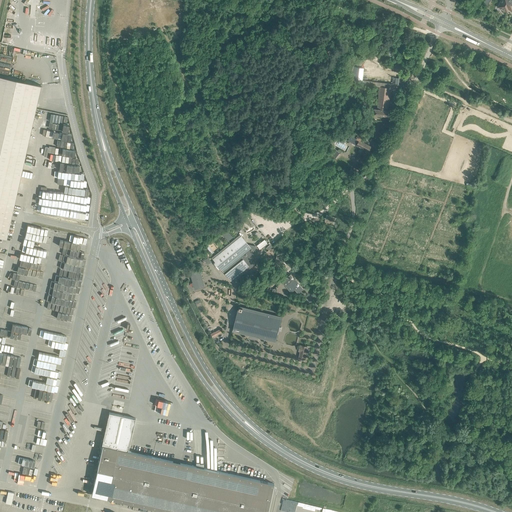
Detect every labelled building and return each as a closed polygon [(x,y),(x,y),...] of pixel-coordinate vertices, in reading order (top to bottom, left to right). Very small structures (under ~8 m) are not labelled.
[(28,0),(27,3),(29,5),(31,5),(30,17),(32,17),(36,18),(37,6),(39,6),(40,3),(39,0),(28,0)] [(511,9),(511,0),(500,0),(501,0),(499,5),(499,6),(499,5),(502,6),(501,8),(507,11),(509,8),(511,9)] [(363,68),(353,67),(350,79),(361,80),(363,68)] [(0,236),(6,238),(10,220),(11,217),(13,210),(14,205),(41,85),(16,80),(4,77),(0,76),(0,236)] [(390,88),(402,89),(403,85),(398,84),(372,81),(372,86),(380,87),(377,109),(374,108),(373,114),(390,116),(391,110),(388,110),(390,88)] [(50,129),(68,130),(69,124),(51,122),(50,129)] [(58,168),(66,169),(79,172),(80,165),(75,164),(75,162),(78,162),(79,158),(75,158),(76,150),(72,150),(70,148),(74,144),(74,142),(70,141),(72,133),(56,131),(55,137),(56,138),(54,139),(53,145),(58,146),(56,155),(56,154),(54,161),(60,162),(59,164),(58,168)] [(364,148),(362,152),(367,154),(369,151),(371,146),(362,141),(364,137),(358,134),(355,138),(359,140),(358,142),(359,143),(358,145),(364,148)] [(363,162),(367,154),(362,152),(362,153),(361,153),(360,155),(358,154),(356,158),(363,162)] [(374,180),(369,173),(361,177),(361,178),(366,187),(374,182),(374,180)] [(333,226),(336,217),(326,214),(325,217),(324,218),(325,218),(323,223),(333,226)] [(48,249),(52,230),(28,225),(27,231),(23,230),(22,236),(18,250),(37,254),(38,251),(41,251),(42,249),(44,249),(44,248),(48,249)] [(227,230),(222,233),(228,241),(233,238),(227,230)] [(61,233),(58,252),(80,257),(83,243),(86,244),(87,238),(61,233)] [(217,267),(218,269),(220,268),(223,271),(241,256),(243,259),(225,274),(231,280),(235,282),(236,279),(237,279),(259,261),(254,256),(258,252),(254,247),(248,246),(240,236),(231,244),(212,259),(215,262),(213,263),(215,265),(217,264),(218,265),(217,267)] [(265,239),(258,245),(260,248),(268,242),(265,239)] [(50,288),(46,308),(68,312),(69,306),(73,306),(74,300),(76,300),(77,293),(75,292),(77,286),(80,286),(82,280),(79,279),(81,271),(84,271),(86,260),(80,258),(79,265),(56,260),(52,280),(55,281),(54,288),(50,288)] [(194,286),(195,289),(204,286),(203,282),(201,283),(199,275),(201,275),(199,268),(190,271),(193,282),(192,283),(193,286),(194,286)] [(291,273),(281,281),(291,293),(295,290),(298,293),(303,289),(300,285),(291,273)] [(257,310),(257,311),(252,310),(252,309),(251,309),(246,308),(246,307),(245,308),(241,307),(241,306),(240,306),(234,331),(234,330),(240,331),(239,332),(240,332),(245,333),(246,334),(246,333),(251,334),(251,335),(252,335),(257,336),(257,337),(257,336),(263,337),(263,338),(269,339),(268,339),(269,339),(274,340),(274,341),(275,341),(277,332),(278,333),(278,332),(280,325),(279,325),(281,316),(280,316),(280,317),(275,315),(269,314),(269,313),(269,314),(263,312),(264,312),(263,312),(258,311),(257,310)] [(68,328),(69,321),(50,317),(49,324),(43,323),(41,337),(43,337),(42,344),(55,346),(56,339),(69,342),(71,329),(68,328)] [(210,334),(212,338),(223,332),(221,329),(221,328),(214,332),(210,334)] [(305,355),(305,354),(306,352),(306,351),(307,349),(307,347),(300,345),(299,351),(300,351),(299,357),(304,359),(305,355)] [(38,373),(60,377),(61,371),(53,370),(55,361),(63,363),(66,349),(54,347),(53,354),(40,352),(38,359),(35,358),(34,365),(40,366),(38,373)] [(99,462),(91,495),(168,511),(267,511),(274,484),(206,468),(193,465),(128,451),(135,418),(109,412),(98,462),(99,462)] [(13,455),(11,461),(25,464),(26,458),(13,455)]
